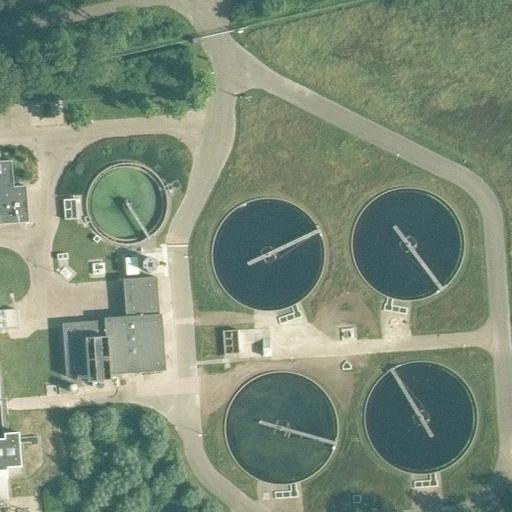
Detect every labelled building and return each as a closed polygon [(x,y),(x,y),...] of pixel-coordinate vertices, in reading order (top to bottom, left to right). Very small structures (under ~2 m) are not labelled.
[(0,224),(28,223),(25,186),(11,187),(9,162),(11,162),(11,161),(0,161),(0,224)] [(136,258),(124,259),(126,276),(137,275),(136,258)] [(16,310),(0,311),(0,330),(18,329),(16,310)] [(103,321),(61,324),(65,377),(87,375),(87,381),(108,380),(108,375),(164,371),(160,315),(158,315),(125,318),(103,319),(103,321)] [(239,331),(224,332),(225,355),(240,354),(241,359),(264,357),(272,357),(270,339),(270,329),(239,331)] [(6,469),(20,468),(17,433),(3,435),(3,439),(0,439),(0,471),(3,472),(7,471),(6,469)] [(9,511),(8,500),(0,500),(0,511),(9,511)]
